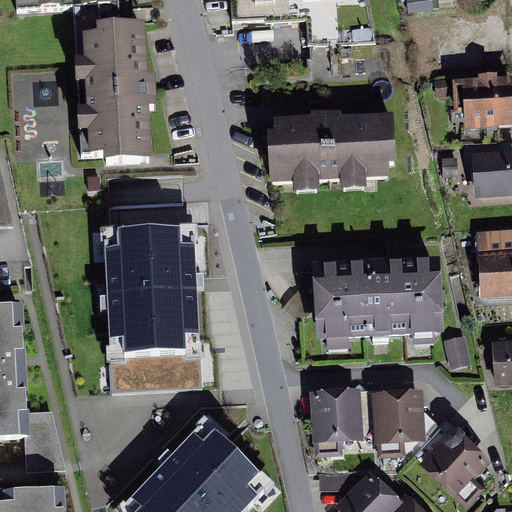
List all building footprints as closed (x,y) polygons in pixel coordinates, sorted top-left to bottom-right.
[(74,12),(132,9),(132,0),(16,0),(16,15),(74,12)] [(434,0),(408,0),(409,15),(435,13),(434,0)] [(132,9),(74,12),(80,159),(106,158),(106,166),(149,164),(146,112),(154,111),(153,84),(145,84),(142,32),(133,32),(132,9)] [(461,132),(511,130),(511,86),(460,87),(461,132)] [(277,184),(394,179),(391,121),(274,126),(277,184)] [(480,202),(511,200),(511,154),(478,156),(480,202)] [(0,234),(15,234),(0,173),(0,234)] [(98,239),(106,395),(195,391),(187,234),(98,239)] [(511,237),(476,239),(479,305),(511,303),(511,237)] [(440,341),(437,266),(314,272),(317,346),(440,341)] [(0,310),(0,440),(32,440),(27,309),(0,310)] [(465,339),(445,344),(452,374),(472,370),(465,339)] [(511,354),(498,355),(500,393),(511,391),(511,354)] [(316,444),(363,441),(360,396),(314,399),(316,444)] [(381,444),(421,442),(419,398),(379,400),(381,444)] [(454,436),(424,470),(457,500),(487,466),(454,436)] [(144,511),(242,511),(264,492),(215,443),(144,511)] [(349,491),(349,473),(322,474),(322,492),(349,491)] [(336,511),(413,511),(373,474),(336,511)] [(70,511),(70,502),(6,507),(6,511),(70,511)]
